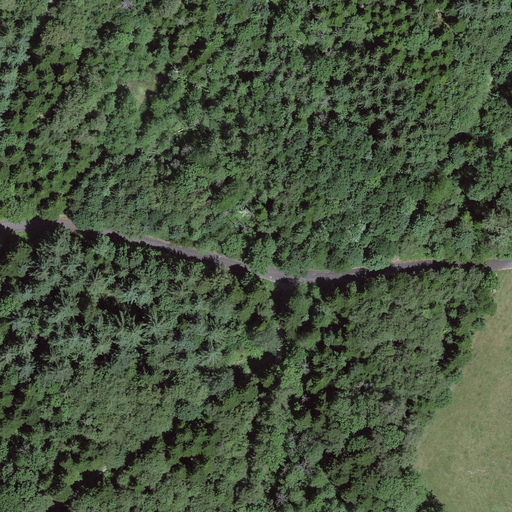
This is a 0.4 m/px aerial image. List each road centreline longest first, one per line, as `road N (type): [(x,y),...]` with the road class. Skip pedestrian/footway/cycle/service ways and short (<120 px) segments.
road 1 (unclassified): [(511,264),(278,273),(103,229),(0,227)]
road 2 (track): [(245,511),(278,349),(278,273)]
road 3 (track): [(0,127),(53,0)]
